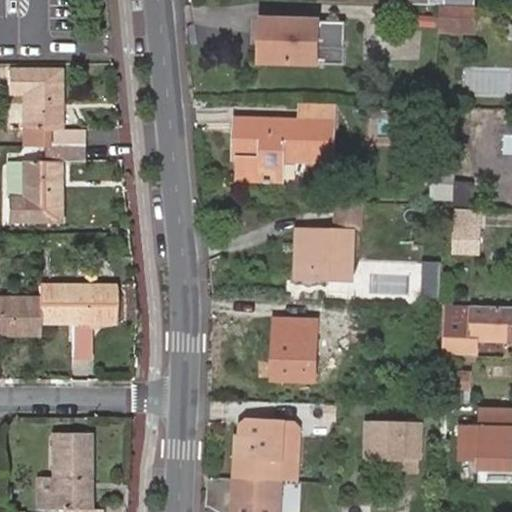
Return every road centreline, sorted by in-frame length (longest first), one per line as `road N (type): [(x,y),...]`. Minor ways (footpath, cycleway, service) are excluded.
road 1 (tertiary): [(183,392),(186,285),(161,0)]
road 2 (residential): [(183,392),(0,390)]
road 3 (tertiary): [(176,511),(183,392)]
